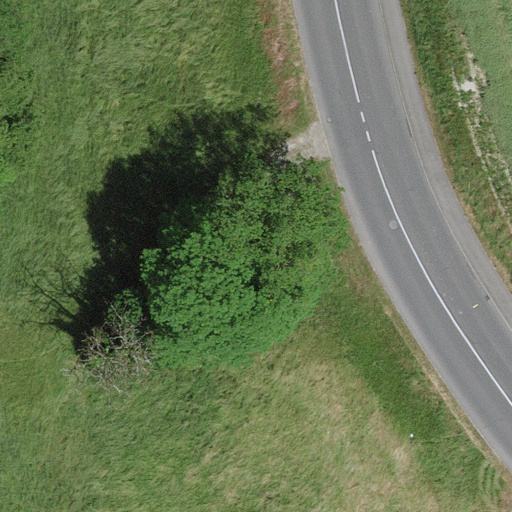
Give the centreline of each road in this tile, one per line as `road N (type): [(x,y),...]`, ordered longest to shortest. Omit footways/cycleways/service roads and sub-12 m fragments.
road 1 (tertiary): [(511,401),(408,237),(363,115),(336,0)]
road 2 (track): [(363,115),(252,176),(188,224)]
